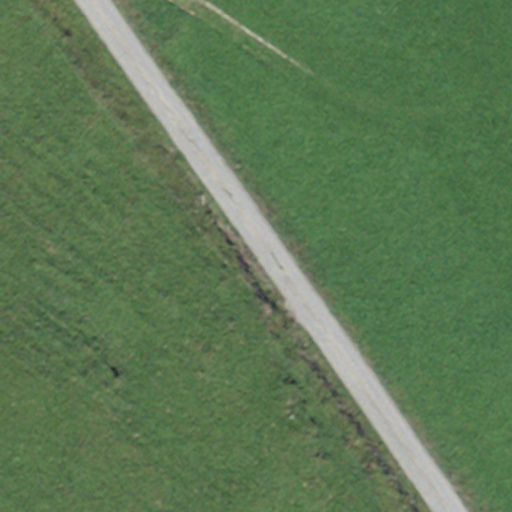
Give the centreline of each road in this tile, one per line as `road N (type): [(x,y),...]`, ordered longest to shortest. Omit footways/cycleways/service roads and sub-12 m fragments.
road 1 (unclassified): [(93,0),(446,511)]
road 2 (track): [(373,110),(190,0)]
